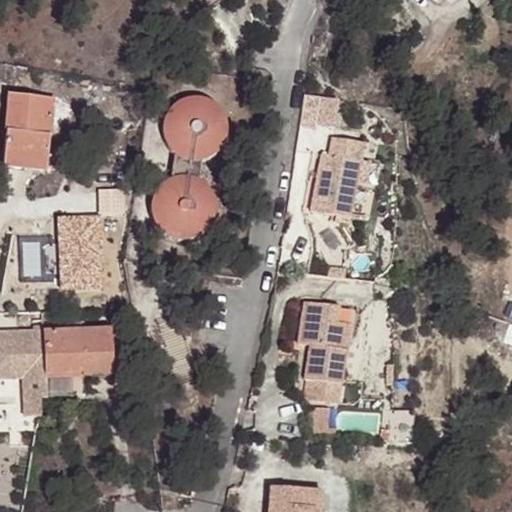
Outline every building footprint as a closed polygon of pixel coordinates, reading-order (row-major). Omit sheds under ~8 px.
[(5,133),(49,137),(54,100),(10,95),(5,133)] [(165,150),(174,158),(199,163),(206,160),(215,153),(222,144),(225,132),(223,121),(218,111),(210,103),(200,99),(188,98),(177,101),(168,108),(162,118),(159,128),(160,140),(165,150)] [(303,98),(298,129),(312,131),(315,113),(317,100),(303,98)] [(315,113),(312,131),(324,133),(327,115),(315,113)] [(46,175),(49,137),(5,133),(3,169),(46,175)] [(364,147),(333,141),(330,158),(322,156),(311,213),(350,220),(364,147)] [(174,158),(170,178),(196,181),(199,163),(174,158)] [(196,181),(170,178),(163,181),(154,188),(149,199),(147,210),(149,221),(155,231),(164,238),(175,241),(186,241),(197,237),(206,230),(211,220),(213,208),(210,197),(204,187),(196,181)] [(339,310),(303,305),(297,345),(308,347),(303,381),(307,382),(304,402),(338,407),(346,353),(340,352),(344,328),(336,326),(339,310)] [(64,335),(42,335),(42,362),(62,362),(63,376),(81,375),(81,380),(111,379),(110,334),(79,335),(78,320),(63,320),(64,335)] [(32,336),(0,337),(0,382),(43,380),(41,330),(31,330),(32,336)] [(43,377),(63,376),(62,362),(42,362),(43,377)] [(0,494),(14,493),(12,451),(0,451),(0,494)] [(270,490),(269,511),(276,511),(321,511),(323,495),(270,490)]
